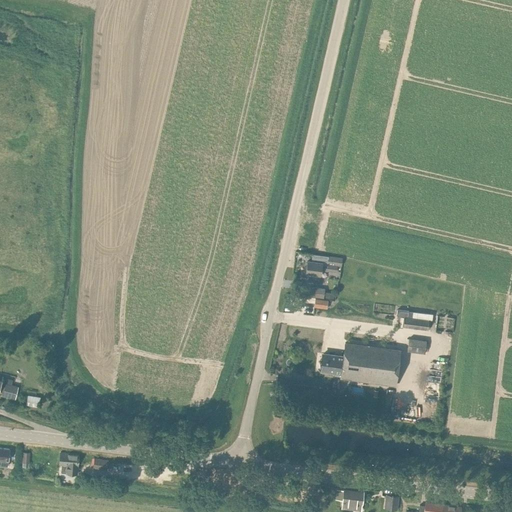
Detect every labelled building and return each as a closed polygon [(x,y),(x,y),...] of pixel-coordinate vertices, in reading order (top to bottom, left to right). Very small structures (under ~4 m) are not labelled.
[(308,261),(306,273),(321,275),(321,271),(336,273),(337,266),(340,266),(341,267),(342,259),(342,258),(312,254),(311,262),(308,261)] [(323,290),(312,289),(310,297),(323,298),(323,290)] [(315,298),(314,307),(326,309),(327,300),(320,299),(316,299),(315,298)] [(413,311),(412,318),(429,320),(430,320),(431,313),(413,311)] [(404,317),(403,327),(427,330),(429,320),(412,318),(404,317)] [(395,386),(399,350),(345,343),(343,356),(323,354),(321,362),(320,362),(318,371),(341,374),(340,379),(395,386)] [(18,387),(11,385),(12,380),(6,378),(2,396),(15,399),(18,387)] [(40,396),(28,394),(28,395),(27,398),(26,405),(39,407),(40,396)] [(391,401),(388,422),(416,426),(418,405),(391,401)] [(0,447),(0,465),(7,466),(9,449),(0,447)] [(59,464),(61,464),(61,472),(77,474),(79,455),(60,453),(59,464)] [(94,458),(93,467),(106,469),(107,460),(94,458)] [(337,489),(336,497),(343,498),(342,507),(359,509),(360,503),(361,503),(362,492),(344,490),(337,489)] [(398,496),(386,495),(384,507),(396,509),(398,496)] [(418,511),(441,511),(443,504),(425,502),(424,506),(419,505),(418,511)]
